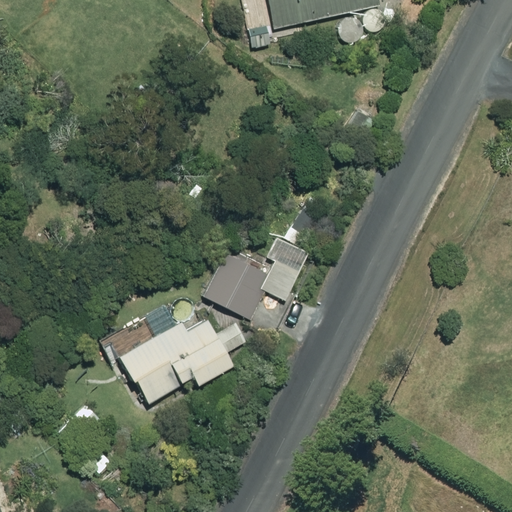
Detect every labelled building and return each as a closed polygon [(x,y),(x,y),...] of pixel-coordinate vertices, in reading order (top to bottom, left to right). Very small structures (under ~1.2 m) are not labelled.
[(380,0),(270,0),(276,26),(381,3),(380,0)] [(378,6),(359,10),(363,27),(382,22),(378,6)] [(321,17),(292,24),(295,36),(323,30),(321,17)] [(138,87),(143,92),(147,88),(142,83),(138,87)] [(310,194),(292,225),(306,233),(324,202),(310,194)] [(206,291),(253,315),(274,272),(228,249),(206,291)] [(141,375),(153,398),(184,380),(183,378),(196,370),(202,380),(237,360),(211,315),(192,326),(186,316),(124,352),(139,376),(141,375)] [(4,418),(14,431),(36,413),(26,400),(4,418)] [(84,407),(61,428),(75,442),(97,420),(84,407)]
